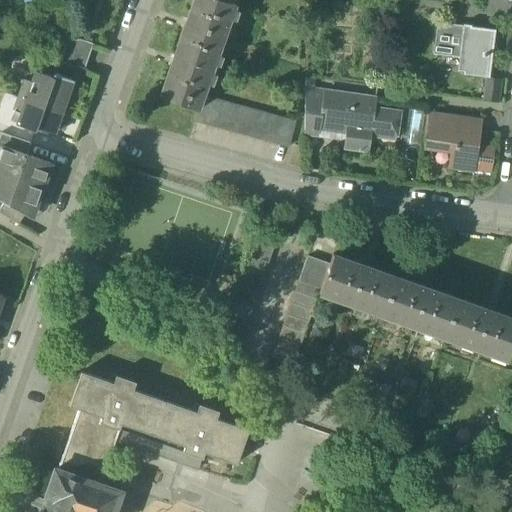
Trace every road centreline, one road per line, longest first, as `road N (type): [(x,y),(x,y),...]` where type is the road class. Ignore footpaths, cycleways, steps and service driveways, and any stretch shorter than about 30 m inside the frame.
road 1 (residential): [(508,216),(317,187),(94,129)]
road 2 (residential): [(94,129),(0,403)]
road 3 (residential): [(146,0),(94,129)]
